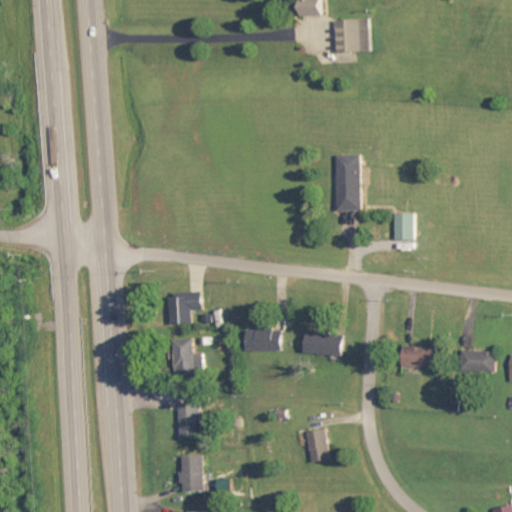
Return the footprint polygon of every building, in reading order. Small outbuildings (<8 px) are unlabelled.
[(306,0),(308,17),(329,16),(328,0),(306,0)] [(376,20),(341,21),(342,53),(377,53),(376,20)] [(344,211),(369,211),(368,156),(343,156),(344,211)] [(423,215),(402,215),(402,241),(423,241),(423,215)] [(209,294),(177,295),(178,326),(199,325),(198,311),(209,311),(209,294)] [(253,330),(253,351),(288,352),(288,331),(253,330)] [(349,358),(352,337),(313,332),(310,353),(349,358)] [(182,375),(210,374),(209,355),(200,356),(199,340),(180,340),(182,375)] [(446,369),(447,349),(415,348),(414,368),(446,369)] [(504,353),(468,351),(467,373),(503,374),(504,353)] [(183,404),(184,439),(206,439),(205,404),(183,404)] [(312,434),(319,464),(337,461),(330,430),(312,434)] [(187,458),(188,493),(210,492),(208,457),(187,458)]
